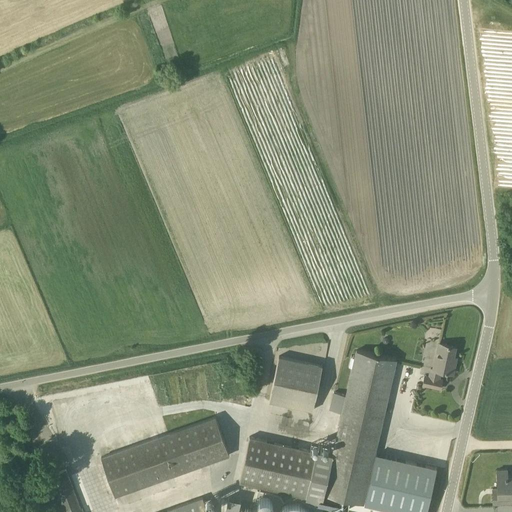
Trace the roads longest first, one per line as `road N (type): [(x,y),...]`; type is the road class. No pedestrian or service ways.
road 1 (unclassified): [(0,384),(492,289)]
road 2 (unclassified): [(492,289),(463,0)]
road 3 (unclassified): [(446,511),(492,289)]
